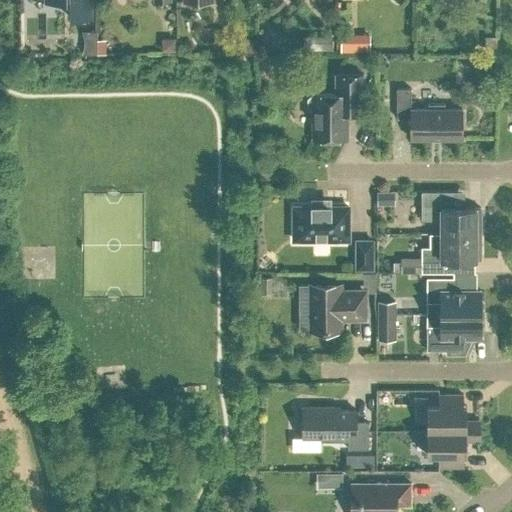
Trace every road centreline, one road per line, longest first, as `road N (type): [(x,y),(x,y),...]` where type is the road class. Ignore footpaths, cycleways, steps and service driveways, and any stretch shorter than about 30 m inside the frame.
road 1 (residential): [(324,370),(511,371)]
road 2 (residential): [(332,170),(511,169)]
